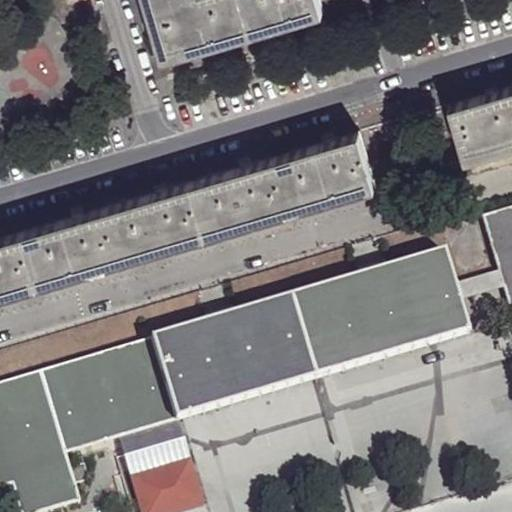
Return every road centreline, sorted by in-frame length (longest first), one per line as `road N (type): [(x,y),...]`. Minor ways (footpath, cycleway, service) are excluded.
road 1 (residential): [(511,46),(161,150)]
road 2 (residential): [(161,150),(0,198)]
road 3 (residential): [(116,0),(161,150)]
